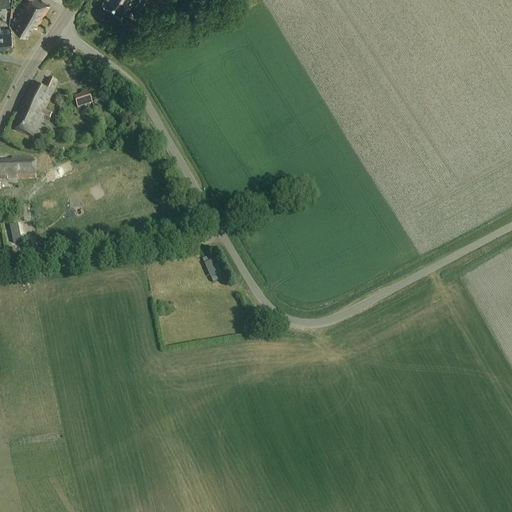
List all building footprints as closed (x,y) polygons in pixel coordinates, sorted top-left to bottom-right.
[(8,0),(0,0),(0,8),(9,8),(8,0)] [(24,0),(9,26),(27,37),(33,27),(36,29),(49,7),(36,0),(24,0)] [(103,0),(101,3),(120,16),(129,3),(131,5),(131,3),(135,6),(135,7),(140,11),(146,2),(141,0),(139,0),(140,0),(139,0),(103,0)] [(0,28),(0,48),(13,47),(11,30),(0,30),(0,28)] [(56,83),(48,79),(44,89),(31,83),(17,116),(21,118),(15,130),(33,138),(43,116),(48,119),(51,114),(44,111),(56,83)] [(88,92),(73,98),(77,110),(92,105),(88,92)] [(34,160),(11,158),(11,162),(0,161),(0,180),(35,179),(34,160)] [(46,183),(76,174),(72,161),(42,170),(46,183)] [(208,277),(215,275),(209,256),(201,259),(208,277)]
